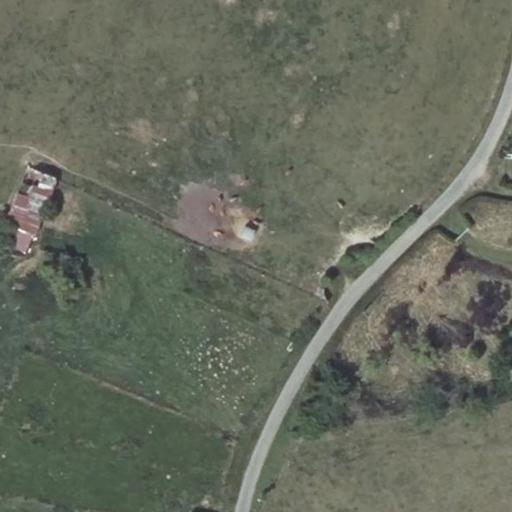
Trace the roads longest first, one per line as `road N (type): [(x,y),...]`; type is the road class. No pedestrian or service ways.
road 1 (residential): [(235,511),(249,452),(303,351),(374,259),(449,184)]
road 2 (residential): [(449,184),(483,140),(511,61)]
